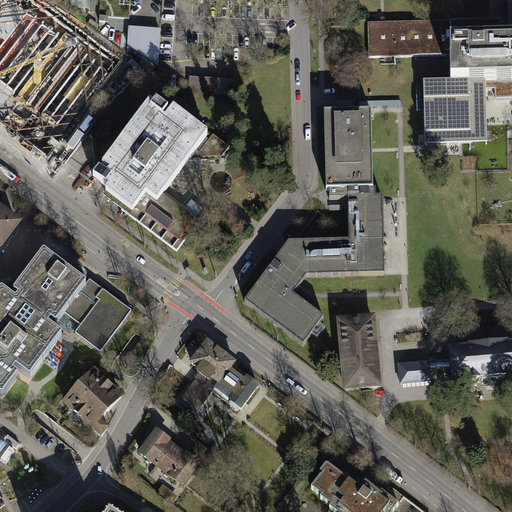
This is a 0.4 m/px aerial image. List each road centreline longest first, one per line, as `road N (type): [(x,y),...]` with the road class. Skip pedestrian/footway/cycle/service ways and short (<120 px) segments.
road 1 (residential): [(205,313),(302,189),(302,0)]
road 2 (primary): [(205,313),(465,511)]
road 3 (primary): [(0,164),(196,306)]
road 4 (residential): [(96,471),(196,306)]
